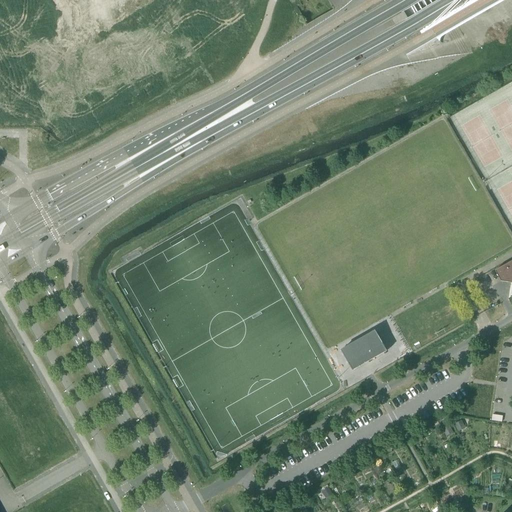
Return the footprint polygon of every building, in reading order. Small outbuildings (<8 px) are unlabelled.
[(419,3),(417,0),(401,0),(407,10),(419,3)] [(439,39),(423,9),(411,16),(419,31),(417,32),(419,36),(422,42),(431,37),(434,42),(439,39)] [(307,25),(313,35),(338,20),(333,10),(307,25)] [(511,261),(495,271),(501,282),(511,283),(511,261)] [(375,331),(341,351),(352,371),(387,351),(375,331)] [(461,421),(455,424),(458,432),(465,429),(461,421)] [(453,433),(447,423),(441,426),(447,436),(453,433)] [(328,488),(322,492),(326,499),(332,495),(328,488)]
